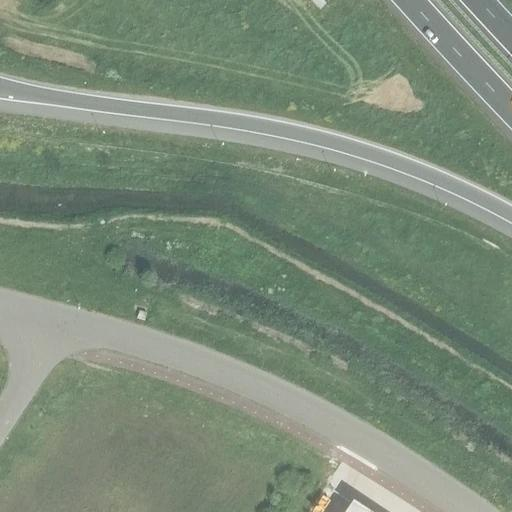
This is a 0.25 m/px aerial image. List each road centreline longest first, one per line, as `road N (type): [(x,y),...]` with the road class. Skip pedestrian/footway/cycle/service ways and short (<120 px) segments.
road 1 (motorway): [(0,90),(309,139),(432,180),(511,220)]
road 2 (unclassified): [(64,319),(195,361),(315,414),(470,511)]
road 3 (motorway): [(410,0),(511,111)]
